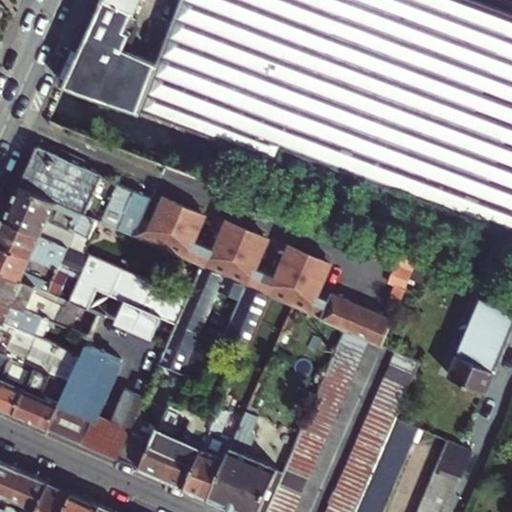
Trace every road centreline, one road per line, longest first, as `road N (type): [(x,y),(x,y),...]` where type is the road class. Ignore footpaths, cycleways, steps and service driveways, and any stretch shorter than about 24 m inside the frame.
road 1 (unknown): [(9,118),(336,244)]
road 2 (residential): [(188,511),(0,429)]
road 3 (secondary): [(0,138),(62,0)]
